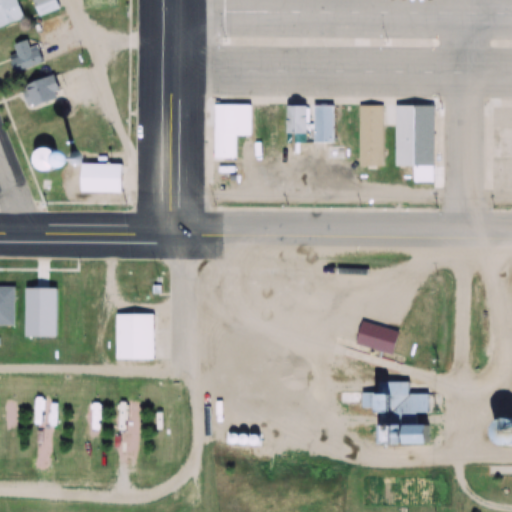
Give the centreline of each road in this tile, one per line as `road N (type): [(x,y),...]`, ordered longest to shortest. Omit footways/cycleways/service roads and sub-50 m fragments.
road 1 (residential): [(464,454),(463,0)]
road 2 (residential): [(511,237),(174,236)]
road 3 (secondary): [(175,72),(511,71)]
road 4 (secondary): [(511,11),(177,10)]
road 5 (residential): [(192,490),(191,235)]
road 6 (secondary): [(174,236),(177,0)]
road 7 (residential): [(0,490),(192,490)]
road 8 (secondary): [(174,236),(0,236)]
